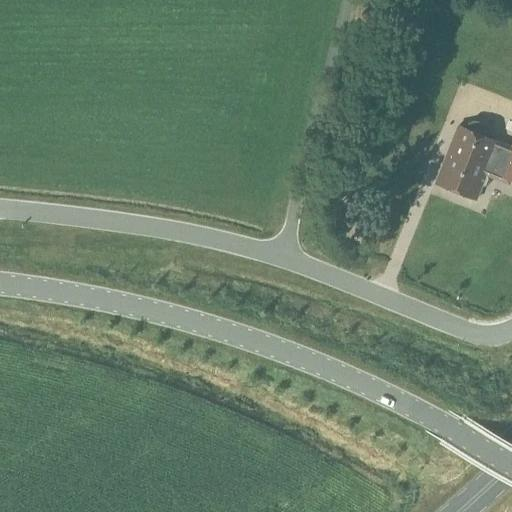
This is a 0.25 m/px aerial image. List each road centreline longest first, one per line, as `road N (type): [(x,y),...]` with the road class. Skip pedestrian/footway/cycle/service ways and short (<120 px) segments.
road 1 (tertiary): [(511,463),(365,386),(264,346),(153,311),(0,283)]
road 2 (unclassified): [(0,207),(147,226),(287,258)]
road 3 (unclassified): [(287,258),(345,0)]
road 4 (unclassified): [(511,330),(474,334),(287,258)]
